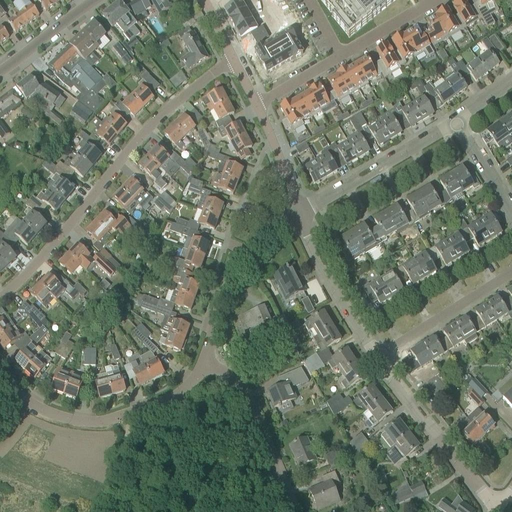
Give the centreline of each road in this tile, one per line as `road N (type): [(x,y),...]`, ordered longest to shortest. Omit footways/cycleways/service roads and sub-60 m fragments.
road 1 (residential): [(0,298),(142,133),(232,56)]
road 2 (residential): [(201,362),(181,392),(85,422),(42,411),(0,377)]
road 3 (residential): [(255,104),(434,0)]
road 4 (residential): [(495,508),(374,357)]
road 5 (residential): [(201,362),(229,279),(300,213)]
road 6 (residential): [(457,122),(300,213)]
road 7 (residential): [(291,511),(243,397),(225,374),(201,362)]
road 8 (residential): [(374,357),(300,213)]
road 9 (residential): [(374,357),(511,272)]
